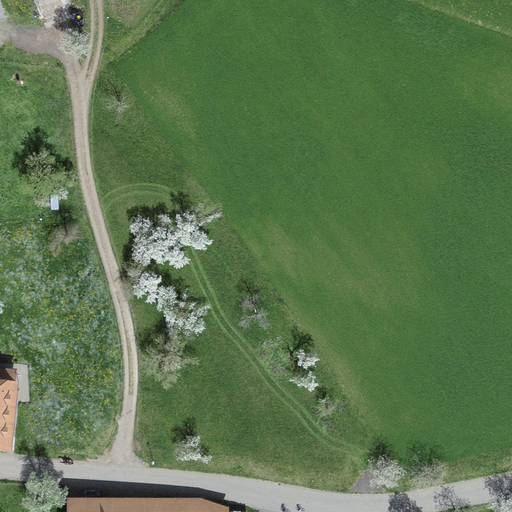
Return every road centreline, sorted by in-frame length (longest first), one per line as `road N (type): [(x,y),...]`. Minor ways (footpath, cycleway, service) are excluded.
road 1 (track): [(83,95),(89,190),(128,327),(117,477)]
road 2 (residential): [(0,465),(289,497)]
road 3 (track): [(289,497),(391,504),(511,484)]
